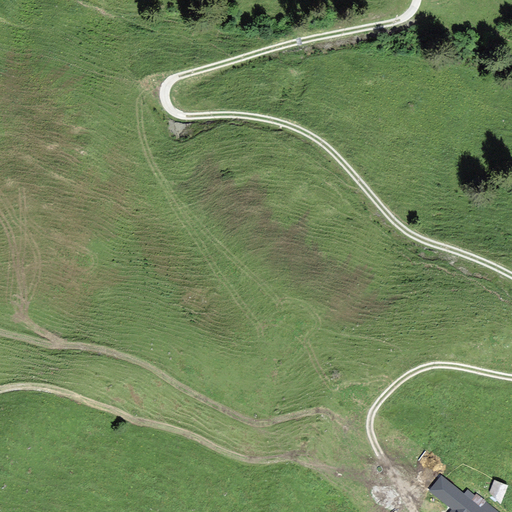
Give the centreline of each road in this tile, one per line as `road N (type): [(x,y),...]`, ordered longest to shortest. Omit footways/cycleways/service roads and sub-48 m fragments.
road 1 (track): [(414,0),(403,20),(178,75),(163,91),(170,111),(233,113),(316,137),(405,232),(511,274)]
road 2 (track): [(511,379),(445,365),(413,369),(371,411),(370,431),(415,511)]
